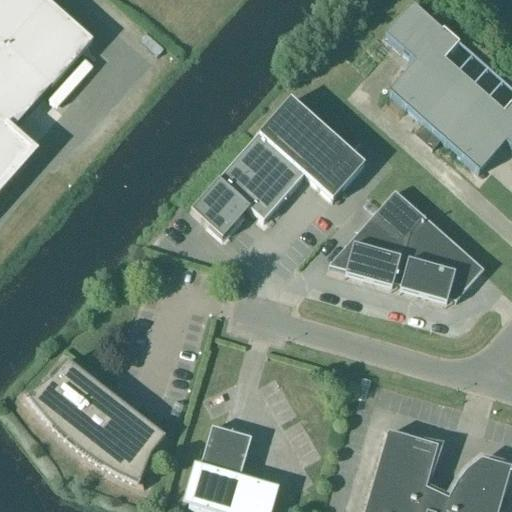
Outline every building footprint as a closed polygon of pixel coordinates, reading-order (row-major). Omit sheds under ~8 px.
[(0,0),(0,131),(11,137),(90,47),(36,0),(0,0)] [(440,37),(411,11),(383,42),(413,68),(387,98),(477,178),(504,148),(511,155),(511,107),(502,119),(443,66),(457,50),(441,36),(440,37)] [(484,69),(474,80),(491,96),(502,84),(484,69)] [(289,105),(189,217),(221,245),(248,214),(262,227),(303,181),(331,207),(364,171),(289,105)] [(0,194),(33,157),(11,137),(0,131),(0,194)] [(354,241),(328,272),(329,271),(345,276),(343,283),(390,296),(392,289),(400,291),(398,298),(445,310),(447,304),(455,306),(455,307),(456,307),(483,276),(394,196),(393,197),(394,198),(381,212),(365,230),(355,242),(354,241)] [(119,482),(143,492),(143,491),(138,489),(150,461),(164,443),(120,409),(122,405),(120,400),(117,397),(112,397),(109,400),(65,366),(51,384),(26,402),(23,397),(22,398),(38,418),(56,437),(76,454),(97,469),(119,482)] [(250,444),(211,432),(187,511),(189,511),(271,511),(277,493),(239,482),(250,444)] [(408,443),(386,437),(364,511),(499,511),(510,473),(497,469),(497,470),(480,465),(466,476),(456,488),(449,501),(447,505),(424,494),(436,452),(407,444),(408,443)]
